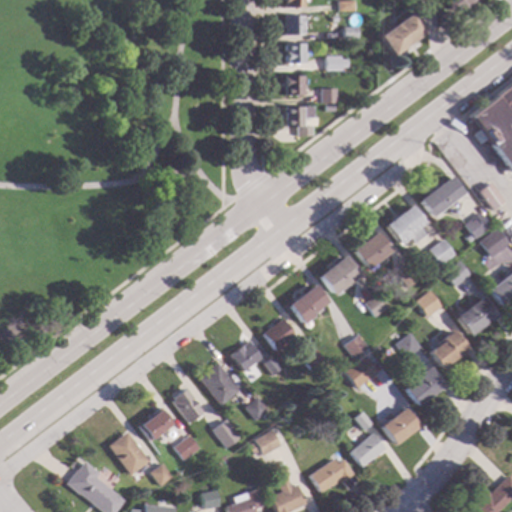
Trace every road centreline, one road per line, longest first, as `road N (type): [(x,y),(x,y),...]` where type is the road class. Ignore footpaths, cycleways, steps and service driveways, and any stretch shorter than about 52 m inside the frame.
road 1 (secondary): [(511,6),(0,400)]
road 2 (secondary): [(0,442),(511,52)]
road 3 (residential): [(0,470),(409,161),(407,133)]
road 4 (residential): [(240,0),(241,169),(290,252)]
road 5 (tertiary): [(511,359),(439,466),(392,511)]
